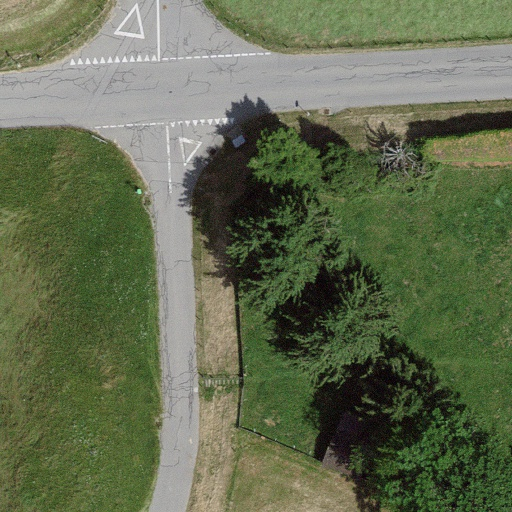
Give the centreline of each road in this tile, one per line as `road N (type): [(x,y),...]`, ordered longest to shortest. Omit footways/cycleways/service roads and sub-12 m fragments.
road 1 (residential): [(166,511),(180,443),(181,377),(164,87)]
road 2 (unclassified): [(511,68),(164,87)]
road 3 (unclassified): [(164,87),(0,98)]
